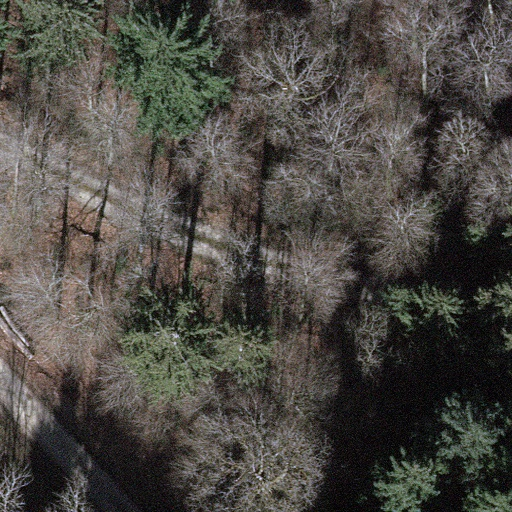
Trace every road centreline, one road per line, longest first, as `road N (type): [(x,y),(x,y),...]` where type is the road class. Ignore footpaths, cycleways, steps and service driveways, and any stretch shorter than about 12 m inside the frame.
road 1 (track): [(511,287),(247,251),(0,140)]
road 2 (track): [(146,511),(0,363)]
